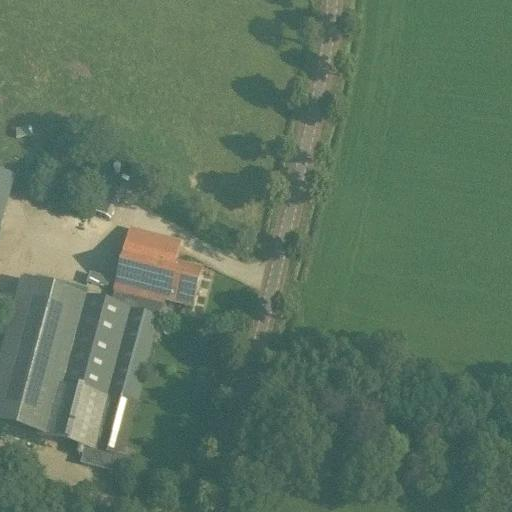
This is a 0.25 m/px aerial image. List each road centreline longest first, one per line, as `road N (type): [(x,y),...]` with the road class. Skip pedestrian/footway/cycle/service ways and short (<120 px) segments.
road 1 (unclassified): [(215,511),(311,118),(330,0)]
road 2 (track): [(511,499),(239,431)]
